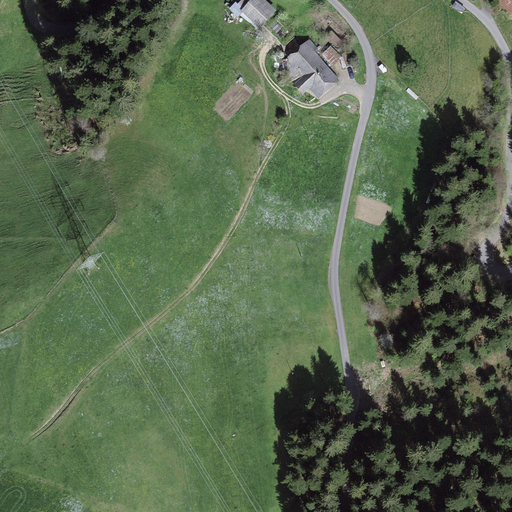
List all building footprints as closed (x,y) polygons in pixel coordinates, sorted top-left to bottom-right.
[(273,12),(259,0),(256,0),(247,10),(262,24),(273,12)] [(511,0),(500,0),(511,13),(511,12),(511,0)] [(288,59),(286,74),(302,94),(312,85),(320,93),(333,81),(302,47),(288,59)] [(333,48),(323,53),(329,63),(339,58),(333,48)] [(353,66),(349,52),(342,54),(345,68),(353,66)]
